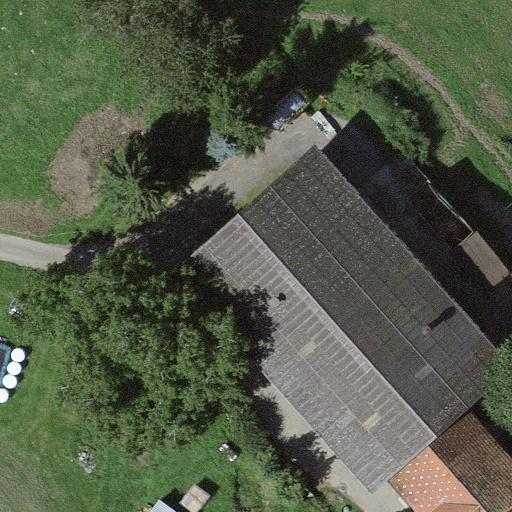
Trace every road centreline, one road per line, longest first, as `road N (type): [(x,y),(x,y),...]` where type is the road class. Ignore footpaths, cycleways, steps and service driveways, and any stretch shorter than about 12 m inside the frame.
road 1 (track): [(511,285),(346,106),(270,144),(210,210),(127,277)]
road 2 (track): [(368,511),(127,277),(0,247)]
